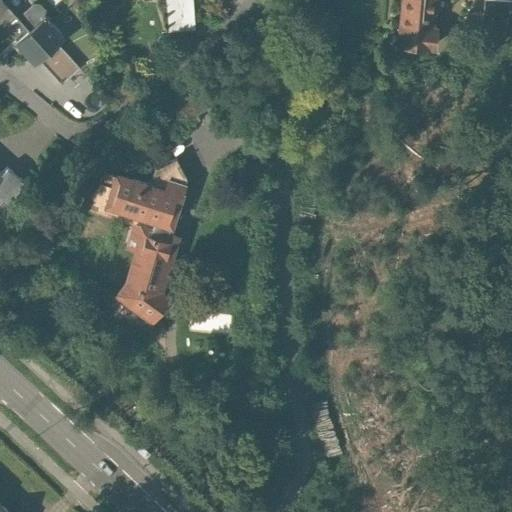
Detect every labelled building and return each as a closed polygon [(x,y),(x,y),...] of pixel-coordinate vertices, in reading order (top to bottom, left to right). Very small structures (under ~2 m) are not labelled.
[(166,0),(169,31),(189,29),(187,0),(166,0)] [(400,0),(397,48),(435,51),(436,34),(432,33),(434,0),(400,0)] [(30,5),(14,20),(27,34),(43,20),(43,13),(36,5),(30,5)] [(27,34),(14,46),(31,65),(36,60),(53,45),(60,39),(43,20),(27,34)] [(76,71),(53,45),(36,60),(60,86),(76,71)] [(153,172),(148,188),(162,192),(164,183),(183,189),(184,181),(172,162),(153,172)] [(101,210),(112,176),(101,173),(87,216),(130,230),(148,235),(151,226),(101,210)] [(183,189),(164,183),(162,192),(148,188),(112,176),(101,210),(151,226),(169,232),(183,189)] [(148,235),(130,230),(123,251),(134,254),(124,288),(112,301),(148,327),(166,303),(158,296),(176,240),(166,236),(164,240),(148,235)] [(230,319),(189,316),(188,335),(229,337),(230,319)]
